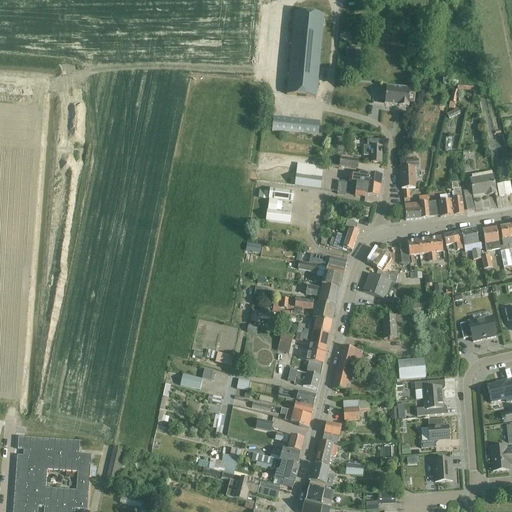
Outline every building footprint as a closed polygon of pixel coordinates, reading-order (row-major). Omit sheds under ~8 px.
[(287,96),(316,98),(323,16),(294,14),(287,96)] [(346,50),(345,61),(359,62),(360,51),(346,50)] [(381,84),(380,92),(384,92),(383,106),(409,108),(409,103),(413,103),(414,94),(410,94),(411,89),(386,87),(386,85),(381,84)] [(458,92),(452,91),(448,108),(454,109),(458,92)] [(458,111),(447,117),(449,121),(460,115),(458,111)] [(271,133),(318,137),(319,123),(273,119),(271,133)] [(364,147),(364,156),(371,156),(371,163),(381,163),(382,141),(372,140),(367,140),(367,147),(364,147)] [(359,160),(341,158),(340,167),(358,169),(359,160)] [(323,168),(298,165),(295,186),(320,190),(323,168)] [(415,189),(414,168),(400,168),(401,189),(415,189)] [(472,180),(470,180),(473,196),(487,193),(487,195),(494,193),(491,173),(471,176),(472,180)] [(350,177),(349,183),(356,184),(380,187),(382,177),(372,175),(367,175),(360,175),(357,178),(350,177)] [(504,196),(510,195),(508,182),(502,184),(504,196)] [(339,183),(337,195),(345,196),(347,184),(339,183)] [(452,202),(454,216),(464,215),(461,200),(460,190),(458,190),(457,183),(451,183),(451,191),(453,191),(453,199),(452,199),(452,202)] [(355,189),(354,196),(365,198),(365,196),(379,198),(380,187),(356,184),(355,189)] [(504,196),(502,184),(496,185),(498,197),(504,196)] [(293,198),(294,193),(285,192),(270,190),(269,200),(284,202),(292,203),(293,198)] [(473,210),(471,198),(470,191),(463,192),(467,212),(473,210)] [(429,219),(428,204),(429,197),(419,198),(419,204),(404,205),(406,221),(429,219)] [(328,201),(326,219),(335,221),(338,203),(328,201)] [(454,216),(452,202),(438,203),(428,204),(429,219),(440,218),(454,216)] [(365,208),(362,217),(367,219),(370,210),(365,208)] [(290,220),(291,215),(281,213),(267,212),(266,222),(280,223),(290,225),(290,220)] [(359,232),(356,231),(358,226),(347,222),(343,234),(347,236),(346,238),(338,235),(336,241),(332,239),(330,246),(343,250),(343,249),(352,252),(359,232)] [(511,226),(500,229),(503,246),(509,245),(511,244),(511,226)] [(481,260),(481,258),(479,250),(481,250),(480,245),(479,245),(475,229),(461,232),(464,249),(465,253),(471,252),(473,261),(481,260)] [(500,250),(499,247),(496,229),(482,232),(486,253),(500,250)] [(461,232),(444,236),(446,246),(453,245),(454,250),(458,250),(464,249),(461,232)] [(441,238),(430,239),(432,262),(436,262),(435,254),(443,253),(441,238)] [(430,239),(418,241),(420,256),(428,255),(429,263),(432,262),(430,239)] [(418,241),(407,242),(408,251),(410,264),(410,265),(414,265),(413,257),(420,256),(418,241)] [(247,244),(246,251),(252,252),(252,253),(259,254),(260,253),(261,246),(247,244)] [(378,271),(383,273),(390,262),(384,258),(385,256),(376,251),(369,263),(377,269),(377,270),(378,271)] [(408,251),(400,252),(402,265),(410,264),(408,251)] [(502,252),(500,253),(504,268),(511,266),(508,251),(502,252)] [(311,255),(309,265),(327,268),(327,267),(345,271),(347,263),(329,259),(311,255)] [(481,258),(481,260),(483,271),(492,269),(489,256),(481,258)] [(300,263),(298,271),(317,275),(316,277),(323,279),(321,285),(323,286),(340,290),(342,280),(345,271),(327,267),(327,268),(309,265),(300,263)] [(383,273),(378,271),(376,277),(370,275),(363,293),(382,301),(388,284),(393,286),(394,282),(396,283),(398,274),(383,273)] [(308,286),(305,295),(310,296),(320,298),(318,304),(336,307),(340,290),(323,286),(322,289),(312,287),(308,286)] [(442,286),(435,287),(436,296),(443,295),(442,286)] [(381,303),(360,295),(355,309),(368,308),(375,308),(379,307),(381,303)] [(336,307),(318,304),(313,303),(294,301),(284,300),(282,299),(281,309),(285,309),(285,315),(303,316),(304,314),(302,313),(302,309),(312,310),(312,311),(315,312),(314,317),(333,321),(336,307)] [(420,312),(418,303),(408,305),(410,314),(420,312)] [(275,313),(252,310),(251,323),(256,323),(257,317),(274,319),(275,313)] [(395,316),(382,317),(383,340),(397,339),(396,322),(402,321),(402,315),(395,315),(395,316)] [(333,321),(314,317),(312,325),(315,325),(313,332),(329,335),(333,321)] [(468,323),(460,325),(463,340),(472,338),(473,343),(482,341),(482,340),(487,339),(487,340),(496,338),(491,317),(474,321),(468,323)] [(305,326),(299,324),(298,330),(297,332),(304,333),(305,331),(305,326)] [(258,327),(249,325),(247,333),(256,335),(258,327)] [(329,335),(313,332),(305,331),(304,333),(297,332),(296,341),(303,342),(303,340),(311,341),(309,352),(325,355),(329,335)] [(294,337),(282,334),(278,351),(289,354),(294,337)] [(363,352),(343,346),(333,388),(345,391),(353,361),(360,363),(363,352)] [(189,354),(199,357),(200,352),(191,349),(189,354)] [(325,355),(309,352),(298,349),(297,355),(306,357),(305,362),(311,363),(309,374),(321,377),(325,355)] [(216,353),(214,363),(230,368),(232,357),(216,353)] [(399,371),(400,381),(425,379),(423,361),(399,363),(399,371)] [(290,370),(287,382),(295,383),(297,371),(290,370)] [(321,377),(309,374),(306,373),(303,387),(318,391),(321,377)] [(183,376),(180,386),(199,391),(202,380),(183,376)] [(239,380),(237,390),(240,390),(249,392),(250,387),(251,382),(240,380),(239,380)] [(444,381),(414,384),(415,392),(416,401),(423,400),(443,399),(442,389),(445,388),(444,381)] [(496,385),(487,387),(491,404),(506,400),(506,403),(511,401),(511,396),(508,381),(500,383),(501,384),(496,385)] [(300,405),(313,408),(316,397),(280,388),(278,398),(296,402),(300,403),(300,405)] [(443,399),(423,400),(424,409),(416,410),(417,418),(447,415),(446,408),(444,408),(443,399)] [(358,410),(343,411),(344,422),(359,421),(359,413),(370,412),(369,401),(358,402),(358,410)] [(313,408),(300,405),(300,403),(296,402),(293,412),(311,417),(313,408)] [(358,410),(358,402),(343,402),(343,411),(358,410)] [(271,408),(253,404),(252,409),(270,413),(271,408)] [(311,417),(282,409),(280,414),(286,416),(285,420),(291,421),(291,423),(299,425),(299,427),(308,429),(311,417)] [(215,416),(213,428),(217,429),(216,435),(221,436),(225,418),(215,416)] [(421,429),(422,442),(421,442),(421,449),(436,448),(435,442),(449,441),(448,427),(444,427),(444,419),(429,421),(430,428),(421,429)] [(273,424),(257,420),(255,429),(271,433),(273,424)] [(324,434),(322,442),(333,444),(337,445),(341,427),(326,424),(324,434)] [(287,451),(300,454),(304,440),(286,436),(276,434),(274,441),(289,444),(287,451)] [(44,507),(44,511),(74,511),(75,509),(87,510),(91,455),(79,454),(80,442),(18,437),(17,450),(23,450),(23,456),(17,456),(12,511),(37,511),(38,507),(44,507)] [(333,444),(322,442),(320,441),(314,463),(328,467),(330,457),(335,458),(338,447),(333,446),(333,444)] [(126,450),(114,447),(105,482),(118,485),(126,450)] [(506,447),(490,448),(493,472),(509,471),(508,465),(511,464),(511,449),(507,450),(506,447)] [(243,451),(240,451),(231,449),(230,456),(240,458),(242,458),(243,451)] [(258,463),(275,467),(276,461),(279,462),(282,462),(297,466),(300,454),(287,451),(282,450),(280,458),(271,456),(271,458),(268,458),(254,454),(252,462),(258,463)] [(215,461),(213,471),(223,474),(232,476),(236,458),(223,455),(221,463),(215,461)] [(198,459),(197,467),(205,468),(205,459),(198,459)] [(435,483),(452,482),(451,460),(433,461),(435,483)] [(274,483),(272,487),(280,489),(280,486),(283,486),(291,488),(293,489),(294,486),(294,483),(299,466),(297,466),(282,462),(279,472),(277,471),(275,479),(274,483)] [(258,463),(257,468),(274,472),(275,467),(258,463)] [(346,465),(345,475),(362,477),(363,467),(346,465)] [(314,466),(310,482),(327,486),(332,487),(335,477),(328,475),(329,470),(314,466)] [(223,474),(221,479),(229,481),(230,482),(226,497),(236,499),(235,500),(240,501),(246,503),(249,492),(258,495),(258,496),(276,500),(280,489),(272,487),(261,484),(260,485),(251,482),(251,481),(240,478),(232,476),(223,474)] [(327,486),(310,482),(305,502),(320,506),(329,508),(330,502),(332,503),(335,493),(324,490),(325,486),(327,486)] [(394,495),(379,496),(379,505),(394,505),(394,495)] [(320,506),(305,502),(302,511),(329,511),(330,508),(329,508),(320,506)]
